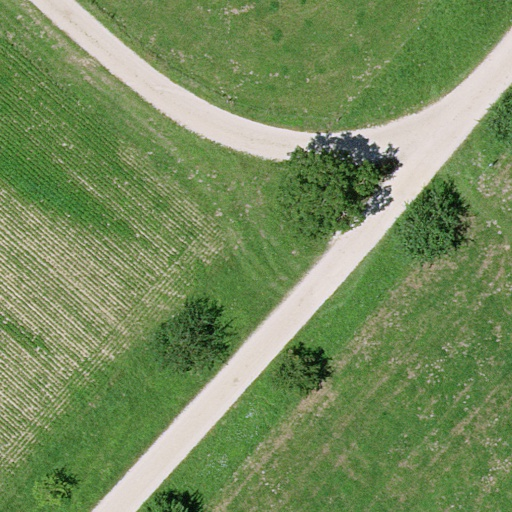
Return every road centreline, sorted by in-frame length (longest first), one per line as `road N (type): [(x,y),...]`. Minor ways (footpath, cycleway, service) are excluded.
road 1 (track): [(511,61),(121,511)]
road 2 (track): [(67,0),(192,111),(250,138),(354,150),(467,114)]
